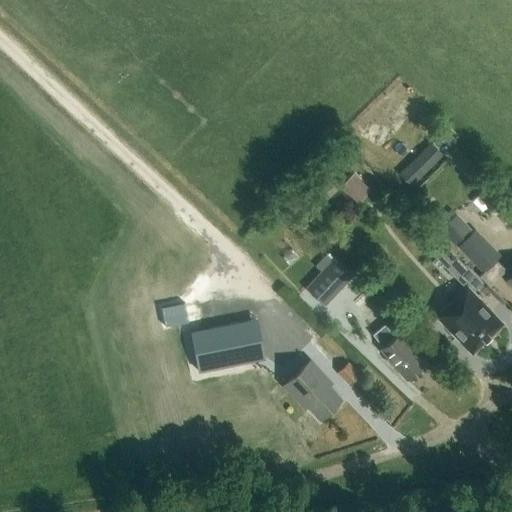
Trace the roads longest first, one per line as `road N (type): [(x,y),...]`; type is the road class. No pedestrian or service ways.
road 1 (unclassified): [(270,289),(0,37)]
road 2 (track): [(475,423),(280,492),(165,511)]
